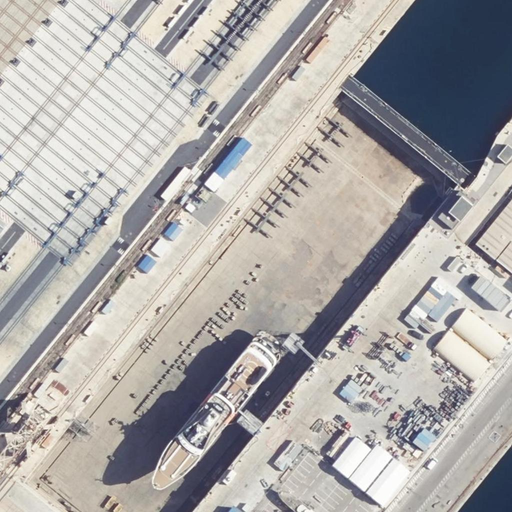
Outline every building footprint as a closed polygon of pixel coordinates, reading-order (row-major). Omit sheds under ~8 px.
[(0,0),(0,77),(64,0),(0,0)] [(458,192),(437,216),(451,229),(472,205),(458,192)] [(511,195),(472,245),(511,278),(511,195)] [(171,472),(181,480),(260,387),(237,368),(167,452),(180,462),(171,472)] [(307,476),(350,511),(365,511),(369,508),(317,464),(307,476)] [(6,511),(37,511),(18,497),(6,511)]
